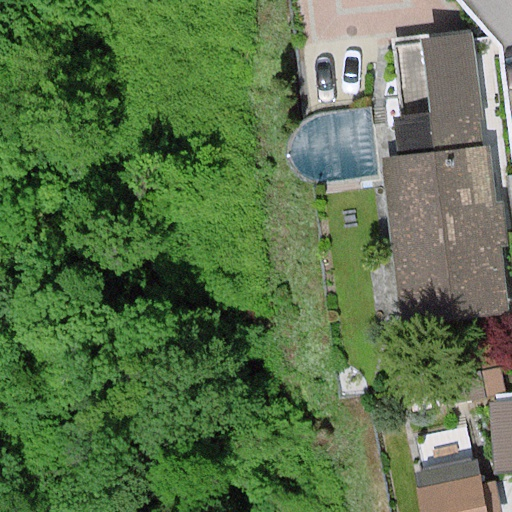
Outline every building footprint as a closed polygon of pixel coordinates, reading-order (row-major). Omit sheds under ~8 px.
[(483,143),(473,33),(421,39),(431,113),(395,116),(398,154),(483,143)] [(401,328),(511,314),(503,246),(509,245),(506,224),(503,200),(499,201),(492,142),(483,143),(398,154),(380,156),(401,328)] [(497,363),(492,338),(443,345),(448,372),(497,363)] [(507,394),(500,367),(398,384),(404,409),(507,394)] [(511,471),(511,399),(490,401),(496,473),(511,471)] [(476,460),(414,473),(422,511),(500,511),(494,484),(481,486),(476,460)]
